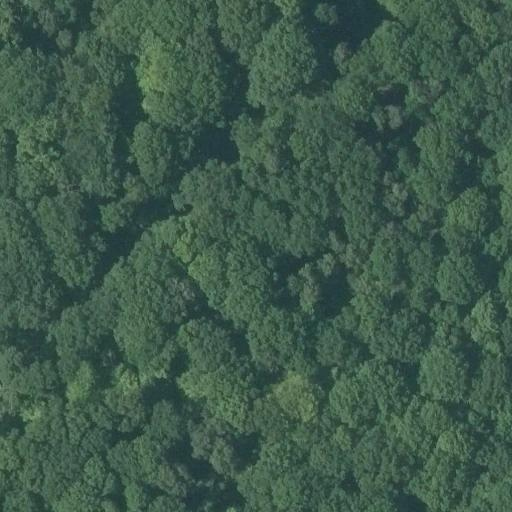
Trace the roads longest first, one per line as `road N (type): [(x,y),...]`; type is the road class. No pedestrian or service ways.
road 1 (unclassified): [(0,315),(123,211),(290,0)]
road 2 (track): [(401,511),(65,262)]
